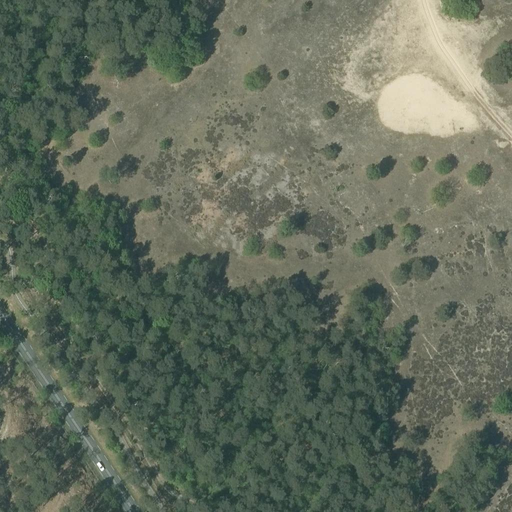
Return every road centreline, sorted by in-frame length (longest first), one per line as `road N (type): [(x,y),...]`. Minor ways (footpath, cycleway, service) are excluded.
road 1 (primary): [(132,511),(0,312)]
road 2 (track): [(431,0),(472,94),(511,128)]
